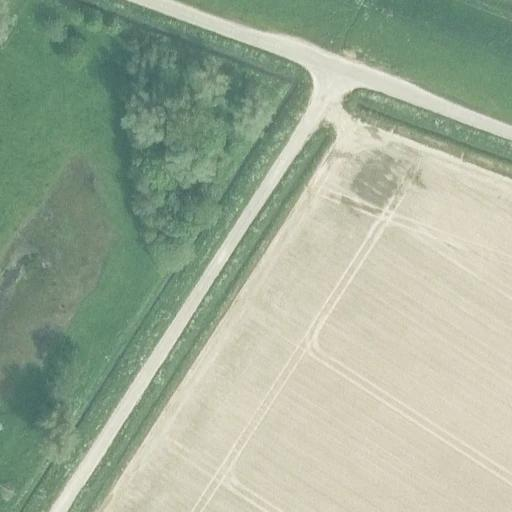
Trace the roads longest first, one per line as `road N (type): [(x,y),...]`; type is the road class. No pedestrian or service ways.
road 1 (unclassified): [(53,511),(334,76)]
road 2 (unclassified): [(128,0),(334,76)]
road 3 (unclassified): [(511,141),(334,76)]
